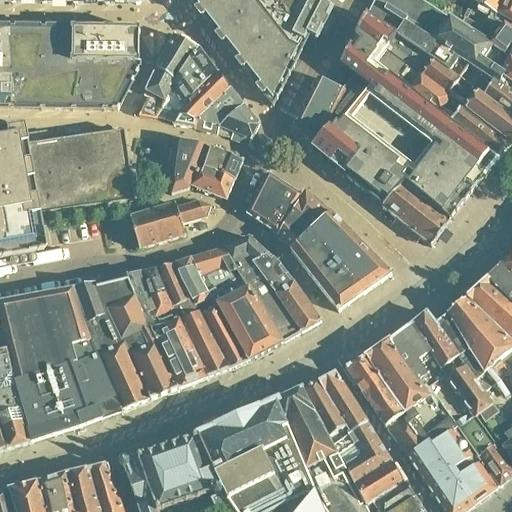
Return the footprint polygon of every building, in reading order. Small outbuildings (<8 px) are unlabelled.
[(0,0),(0,110),(118,112),(138,73),(139,73),(139,68),(161,25),(208,26),(274,109),(310,37),(316,40),(315,41),(317,42),(333,10),(331,9),(331,10),(325,7),(328,0),(0,0)] [(461,63),(476,37),(420,0),(419,2),(416,0),(375,0),(367,17),(397,37),(386,52),(387,52),(424,80),(511,147),(511,120),(451,77),(461,63)] [(497,16),(504,0),(476,0),(475,3),(497,16)] [(511,0),(504,0),(497,16),(511,23),(511,0)] [(443,119),(390,79),(372,65),(373,64),(375,65),(380,57),(383,58),(387,52),(386,52),(397,37),(367,17),(341,68),(354,77),(370,90),(381,98),(384,101),(371,119),(386,133),(400,113),(471,168),(468,171),(483,182),(499,161),(494,157),(474,143),(443,119)] [(511,31),(490,18),(477,37),(511,61),(511,31)] [(157,121),(166,100),(199,51),(200,50),(175,37),(175,38),(174,37),(156,70),(145,92),(146,92),(134,116),(157,121)] [(511,61),(477,37),(476,37),(461,63),(511,97),(511,61)] [(217,75),(199,51),(166,100),(157,121),(174,126),(190,99),(217,75)] [(511,148),(511,147),(424,80),(387,52),(383,58),(380,57),(375,65),(373,64),(372,65),(390,79),(443,119),(474,143),(494,157),(499,161),(500,162),(501,161),(500,161),(510,148),(511,149),(511,148)] [(511,97),(461,63),(451,77),(511,120),(511,97)] [(200,119),(231,91),(219,77),(217,75),(190,99),(174,126),(187,128),(196,130),(200,119)] [(312,150),(330,130),(332,132),(337,126),(340,128),(354,112),(366,96),(370,90),(354,77),(349,84),(342,92),(318,80),(318,81),(315,88),(314,88),(314,89),(311,97),(310,96),(309,99),(306,106),(305,106),(305,107),(302,114),(301,114),(300,116),(301,117),(298,122),(297,124),(296,124),(292,133),(293,134),(304,144),(304,143),(310,148),(310,149),(311,150),(311,149),(312,150)] [(381,98),(370,90),(366,96),(354,112),(383,136),(372,148),(381,155),(383,166),(361,191),(384,210),(385,211),(407,185),(451,223),(483,182),(468,171),(471,168),(400,113),(386,133),(371,119),(384,101),(381,98)] [(221,129),(249,113),(231,91),(200,119),(196,130),(217,137),(221,129)] [(383,136),(354,112),(340,128),(337,126),(332,132),(330,130),(312,150),(361,191),(383,166),(381,155),(372,148),(383,136)] [(249,148),(260,126),(249,113),(221,129),(234,135),(232,140),(249,148)] [(39,218),(27,153),(26,153),(23,137),(21,127),(0,130),(0,259),(9,258),(7,249),(28,245),(24,220),(39,218)] [(125,183),(124,174),(123,171),(125,171),(121,137),(101,139),(100,134),(47,142),(46,134),(23,137),(26,153),(27,153),(39,218),(45,217),(45,215),(67,212),(67,214),(69,214),(69,212),(91,209),(91,210),(104,209),(104,207),(127,204),(127,206),(129,206),(128,204),(131,204),(130,198),(131,198),(129,182),(125,183)] [(189,191),(190,188),(198,169),(206,149),(204,148),(188,145),(189,144),(182,143),(182,144),(173,143),(170,165),(168,164),(168,166),(170,166),(168,170),(167,170),(167,171),(169,172),(168,175),(167,175),(166,176),(168,176),(167,183),(171,197),(189,191)] [(216,176),(225,156),(224,156),(206,149),(198,169),(216,176)] [(241,169),(243,163),(225,156),(224,156),(225,156),(216,176),(198,169),(190,188),(215,198),(226,203),(241,169)] [(279,237),(303,197),(268,175),(265,180),(246,217),(260,225),(279,237)] [(451,223),(407,185),(385,211),(397,221),(394,225),(417,244),(420,239),(432,249),(432,247),(451,223)] [(291,253),(331,216),(305,194),(303,197),(279,237),(278,238),(291,253)] [(207,219),(211,208),(197,203),(177,209),(183,226),(207,219)] [(183,226),(177,209),(176,206),(152,214),(151,214),(148,215),(159,246),(167,243),(186,238),(183,226)] [(159,246),(148,215),(139,218),(137,218),(130,221),(137,245),(139,252),(159,246)] [(392,278),(354,240),(334,219),(331,216),(291,253),(291,254),(329,301),(339,314),(392,278)] [(44,252),(43,242),(40,228),(39,218),(24,220),(28,245),(7,249),(9,258),(44,252)] [(277,298),(255,267),(270,258),(251,239),(225,251),(249,291),(251,290),(284,347),(302,337),(277,298)] [(249,291),(225,251),(192,261),(209,298),(210,297),(215,306),(217,310),(249,291)] [(294,287),(281,269),(270,258),(255,267),(277,298),(294,287)] [(511,258),(503,269),(511,277),(511,258)] [(209,298),(192,261),(176,266),(198,312),(202,310),(203,312),(215,306),(210,297),(209,298)] [(198,312),(176,266),(160,271),(156,272),(168,297),(176,314),(179,321),(181,324),(200,315),(198,312)] [(511,277),(503,269),(501,267),(489,281),(511,303),(511,277)] [(168,297),(156,272),(142,276),(153,303),(168,297)] [(153,303),(142,276),(127,279),(143,313),(156,308),(153,303)] [(153,335),(143,313),(127,279),(99,286),(122,348),(126,346),(153,335)] [(511,303),(489,281),(488,283),(488,284),(469,299),(468,300),(511,341),(511,303)] [(122,348),(99,286),(74,291),(89,334),(95,348),(99,358),(122,348)] [(322,325),(302,297),(294,287),(277,298),(302,337),(322,325)] [(251,290),(249,291),(217,310),(218,311),(249,366),(259,361),(258,360),(275,350),(276,351),(284,347),(251,290)] [(123,415),(99,358),(95,348),(89,334),(74,291),(55,295),(100,423),(111,419),(123,415)] [(100,423),(55,295),(43,297),(6,304),(0,305),(0,323),(13,377),(16,392),(32,446),(81,431),(100,423)] [(209,382),(181,324),(179,321),(171,324),(168,317),(176,314),(168,297),(153,303),(156,308),(194,388),(209,382)] [(511,341),(468,300),(466,301),(467,302),(464,305),(463,304),(460,305),(462,307),(455,312),(454,310),(452,312),(453,313),(450,315),(449,315),(447,316),(448,317),(471,356),(483,376),(488,372),(497,385),(504,379),(511,374),(511,341)] [(194,388),(156,308),(143,313),(153,335),(179,393),(194,388)] [(249,366),(218,311),(206,317),(203,312),(202,310),(198,312),(200,315),(201,318),(213,342),(229,373),(249,366)] [(213,342),(201,318),(200,315),(181,324),(209,382),(211,381),(210,380),(217,378),(228,374),(229,375),(230,374),(229,373),(213,342)] [(427,317),(410,330),(447,381),(470,413),(474,419),(479,415),(493,406),(494,405),(485,393),(484,391),(482,393),(475,383),(470,376),(435,327),(434,326),(427,317)] [(435,327),(470,376),(475,383),(482,393),(484,391),(485,393),(497,385),(488,372),(483,376),(471,356),(448,317),(441,323),(435,327)] [(32,446),(16,392),(2,395),(0,384),(0,380),(13,377),(0,323),(0,426),(6,454),(32,446)] [(447,381),(410,330),(407,332),(390,345),(430,400),(434,397),(431,393),(447,381)] [(179,393),(153,335),(126,346),(151,404),(179,393)] [(430,400),(390,345),(390,344),(369,359),(367,360),(404,417),(410,413),(430,400)] [(151,404),(126,346),(122,348),(99,358),(123,415),(151,404)] [(404,417),(367,360),(347,371),(384,428),(385,430),(404,417)] [(368,425),(340,382),(337,375),(333,377),(334,377),(321,386),(320,385),(318,386),(346,430),(350,437),(368,425)] [(453,425),(470,413),(447,381),(431,393),(434,397),(434,396),(453,425)] [(346,430),(318,386),(303,392),(331,439),(346,430)] [(302,394),(278,404),(279,405),(288,430),(306,472),(315,492),(321,506),(325,511),(368,511),(367,510),(354,487),(349,479),(344,469),(341,466),(338,457),(340,456),(335,446),(331,439),(303,392),(301,392),(302,394)] [(457,431),(453,425),(434,396),(434,397),(430,400),(410,413),(404,417),(385,430),(407,458),(420,449),(423,453),(428,450),(430,453),(435,450),(436,452),(453,435),(457,431)] [(216,433),(198,439),(208,462),(221,492),(227,504),(273,481),(260,457),(262,456),(278,448),(273,438),(282,433),(288,430),(279,405),(260,413),(215,431),(216,433)] [(493,406),(479,415),(499,444),(511,462),(511,428),(511,429),(493,406)] [(474,419),(470,413),(453,425),(457,431),(476,457),(493,445),(474,419)] [(392,464),(368,425),(350,437),(335,446),(340,456),(356,447),(362,457),(356,460),(357,462),(344,469),(349,479),(354,487),(392,464)] [(325,511),(321,506),(315,492),(306,472),(288,430),(282,433),(287,444),(278,448),(262,456),(274,480),(273,481),(227,504),(232,511),(325,511)] [(472,470),(467,463),(471,460),(453,435),(436,452),(435,450),(430,453),(428,450),(423,453),(420,449),(407,458),(423,482),(425,485),(425,484),(442,511),(468,511),(472,510),(474,508),(497,491),(480,465),(472,470)] [(169,511),(221,492),(208,462),(198,439),(198,440),(197,439),(121,467),(139,511),(169,511)] [(511,479),(511,470),(494,447),(493,445),(476,457),(500,489),(511,479)] [(367,510),(405,484),(392,464),(354,487),(367,510)] [(108,467),(89,472),(88,472),(98,511),(123,511),(109,470),(108,467)] [(86,472),(86,473),(68,477),(67,476),(66,477),(73,511),(98,511),(88,472),(89,472),(88,472),(86,472)] [(73,511),(66,477),(64,477),(64,478),(39,486),(38,486),(38,485),(37,486),(43,511),(73,511)] [(395,511),(415,499),(405,484),(367,510),(368,511),(395,511)] [(43,511),(37,486),(8,495),(12,511),(43,511)] [(12,511),(8,495),(8,494),(0,495),(0,511),(12,511)] [(422,511),(415,499),(395,511),(422,511)]
